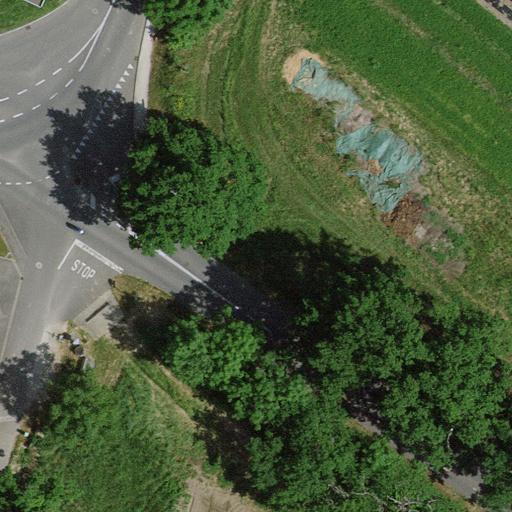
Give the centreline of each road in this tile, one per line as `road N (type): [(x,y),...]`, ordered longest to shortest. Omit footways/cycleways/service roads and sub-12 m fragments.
road 1 (unclassified): [(95,206),(511,494)]
road 2 (track): [(144,511),(178,381),(50,273)]
road 3 (unclassified): [(0,113),(39,98),(70,72),(116,0)]
road 4 (unclassified): [(95,206),(0,119)]
